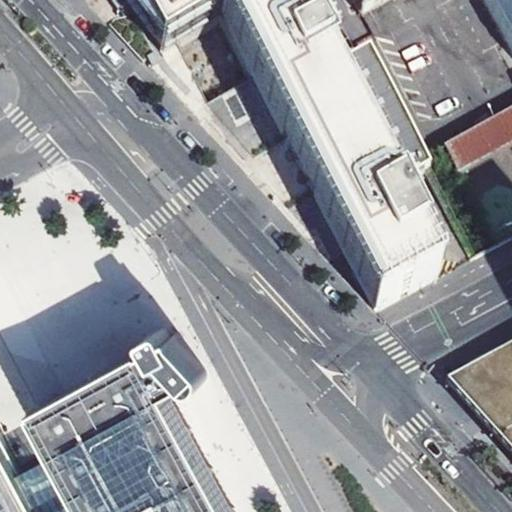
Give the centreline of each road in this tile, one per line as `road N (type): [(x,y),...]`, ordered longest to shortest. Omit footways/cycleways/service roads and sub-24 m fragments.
road 1 (secondary): [(345,393),(0,25)]
road 2 (secondary): [(498,511),(400,406),(345,393)]
road 3 (residential): [(511,292),(393,350),(345,393)]
road 4 (secondary): [(345,393),(362,436),(434,511)]
